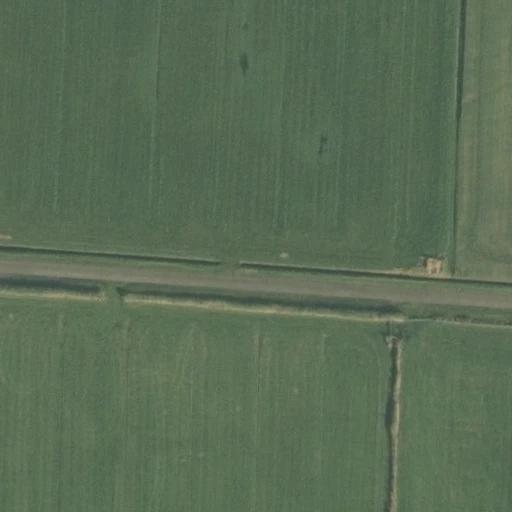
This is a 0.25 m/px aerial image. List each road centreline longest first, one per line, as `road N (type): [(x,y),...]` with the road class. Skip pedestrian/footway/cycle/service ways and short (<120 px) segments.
road 1 (unclassified): [(511,295),(0,258)]
road 2 (track): [(415,288),(414,511)]
